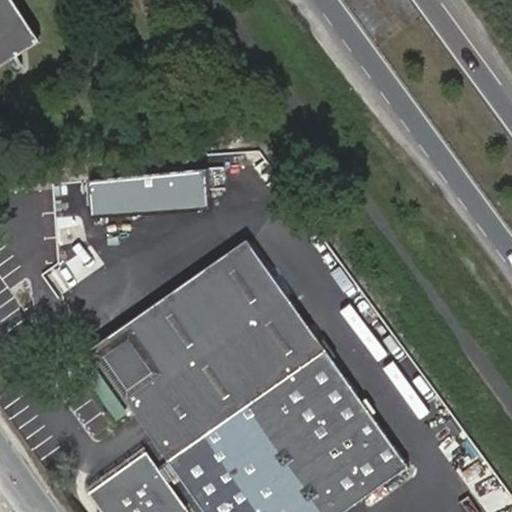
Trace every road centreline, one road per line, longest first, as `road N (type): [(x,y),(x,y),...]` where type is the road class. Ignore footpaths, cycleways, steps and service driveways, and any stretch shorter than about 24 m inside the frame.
road 1 (motorway): [(325,0),(511,254)]
road 2 (motorway): [(511,129),(417,0)]
